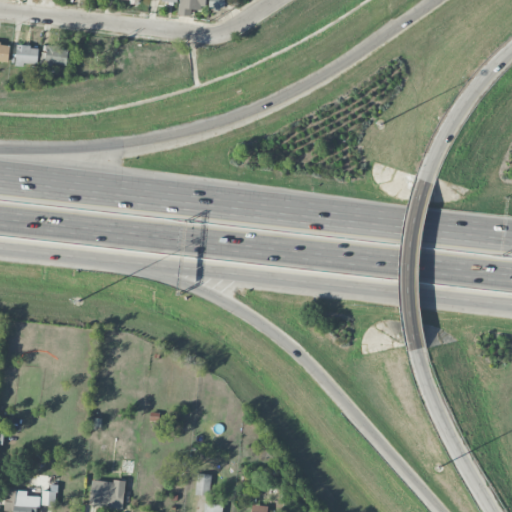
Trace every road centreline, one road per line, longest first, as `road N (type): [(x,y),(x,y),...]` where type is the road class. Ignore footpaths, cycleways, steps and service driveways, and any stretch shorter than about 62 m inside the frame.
road 1 (motorway): [(0,219),(511,276)]
road 2 (motorway): [(438,0),(262,107),(176,136),(0,149)]
road 3 (motorway): [(389,225),(0,180)]
road 4 (motorway): [(150,265),(261,318),(440,511)]
road 5 (motorway): [(150,265),(511,307)]
road 6 (residential): [(223,34),(0,10)]
road 7 (motorway): [(427,177),(412,249),(419,355)]
road 8 (motorway): [(419,355),(439,418),(494,511)]
road 9 (motorway): [(511,48),(466,101),(427,177)]
road 10 (motorway): [(0,250),(150,265)]
